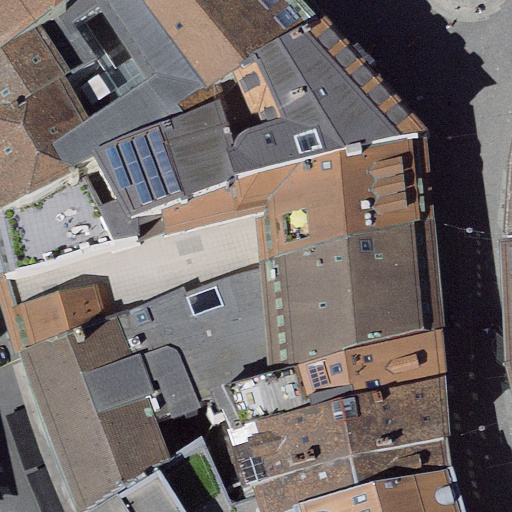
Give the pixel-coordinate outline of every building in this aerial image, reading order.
[(0,0),(0,219),(8,229),(100,185),(126,173),(213,134),(210,114),(269,85),(340,37),(312,0),(0,0)] [(340,37),(269,85),(298,144),(269,155),(255,116),(213,134),(126,173),(143,220),(121,228),(137,257),(191,223),(440,144),(340,37)] [(444,172),(440,144),(191,223),(194,244),(279,228),(286,277),(425,242),(418,177),(444,172)] [(100,185),(8,229),(0,219),(0,287),(23,285),(137,257),(121,228),(100,185)] [(194,244),(191,223),(137,257),(23,285),(0,287),(0,289),(29,373),(286,277),(279,228),(194,244)] [(436,351),(425,242),(286,277),(301,394),(436,351)] [(237,412),(301,394),(286,277),(29,373),(78,511),(128,511),(171,484),(194,470),(179,429),(237,412)] [(452,346),(436,351),(301,394),(237,412),(249,446),(461,392),(452,346)] [(249,446),(270,507),(463,454),(471,453),(461,392),(249,446)] [(271,511),(378,511),(473,485),(463,454),(270,507),(271,511)] [(481,511),(473,485),(378,511),(271,511),(270,507),(254,511),(240,511),(214,457),(194,470),(171,484),(188,511),(481,511)] [(188,511),(171,484),(128,511),(188,511)]
